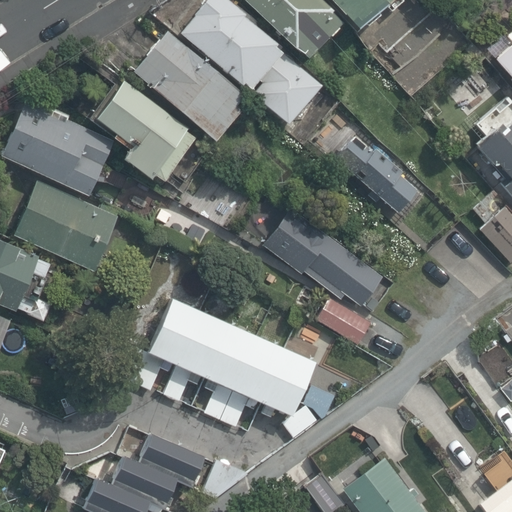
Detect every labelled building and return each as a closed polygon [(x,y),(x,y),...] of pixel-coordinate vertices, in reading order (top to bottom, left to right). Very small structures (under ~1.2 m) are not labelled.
[(319,79),(228,0),(201,0),(179,29),(284,122),(319,79)] [(244,0),(301,54),(338,19),(319,0),(244,0)] [(378,0),(326,0),(349,26),(378,0)] [(240,91),(168,30),(133,70),(214,139),(237,107),(231,102),(240,91)] [(511,41),(492,59),(511,80),(511,41)] [(196,133),(121,79),(92,117),(130,144),(122,155),(160,182),(196,133)] [(114,142),(36,97),(6,156),(89,197),(114,142)] [(504,121),(476,144),(495,166),(500,162),(511,176),(511,177),(504,184),(511,193),(511,124),(509,127),(504,121)] [(396,174),(353,136),(332,159),(392,213),(411,192),(393,176),(396,174)] [(122,219),(40,184),(16,239),(98,274),(122,219)] [(511,215),(505,208),(480,231),(510,263),(511,261),(511,215)] [(382,278),(288,215),(264,247),(301,273),(308,267),(363,302),(382,278)] [(56,265),(0,240),(0,304),(51,325),(57,305),(43,302),(56,265)] [(307,356),(169,292),(145,345),(285,409),(307,356)] [(369,325),(325,301),(314,322),(357,346),(369,325)] [(199,457),(145,435),(134,461),(172,476),(188,483),(199,457)] [(134,461),(116,455),(106,482),(146,498),(161,504),(172,476),(134,461)] [(421,511),(380,456),(338,490),(355,511),(421,511)] [(511,511),(511,474),(476,501),(484,510),(480,511),(511,511)] [(106,482),(90,476),(79,503),(101,511),(140,511),(146,498),(106,482)]
